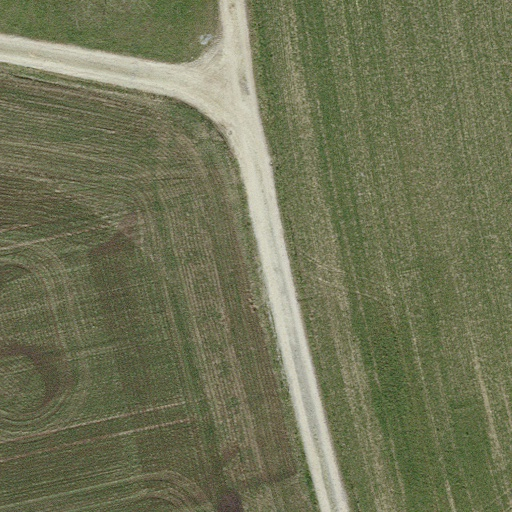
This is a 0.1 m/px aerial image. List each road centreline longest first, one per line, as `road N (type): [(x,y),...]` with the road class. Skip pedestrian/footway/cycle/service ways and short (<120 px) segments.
road 1 (track): [(260,115),(301,351),(348,511)]
road 2 (track): [(0,59),(260,115)]
